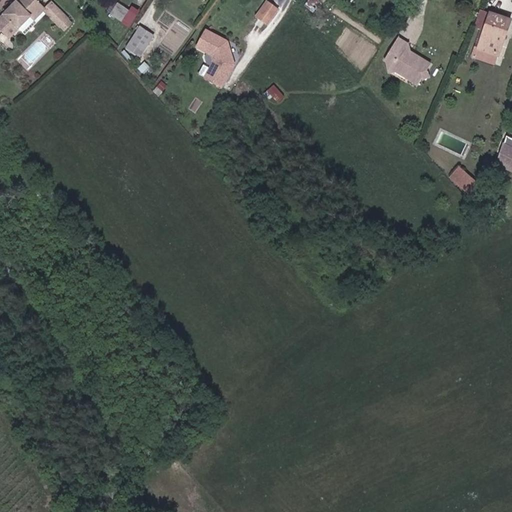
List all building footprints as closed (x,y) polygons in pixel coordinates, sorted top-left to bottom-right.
[(34,0),(18,0),(16,2),(18,4),(0,20),(0,27),(11,39),(32,20),(36,23),(47,13),(61,32),(70,25),(52,5),(44,10),(34,0)] [(111,16),(132,26),(140,8),(131,4),(131,6),(119,1),(111,16)] [(270,4),(259,20),(270,29),(282,13),(270,4)] [(481,52),(475,49),(472,59),(498,68),(508,40),(504,38),(506,33),(510,34),(511,28),(511,22),(483,14),(477,31),(481,32),(487,34),(481,52)] [(195,46),(215,58),(203,77),(222,88),(235,65),(227,40),(205,28),(195,46)] [(143,56),(157,38),(149,32),(145,36),(140,33),(130,47),(143,56)] [(481,32),(475,49),(481,52),(487,34),(481,32)] [(404,48),(393,42),(381,62),(386,75),(397,72),(403,76),(403,80),(416,87),(420,81),(426,80),(423,74),(428,68),(402,53),(404,48)] [(511,83),(490,76),(486,86),(511,95),(511,90),(511,83)] [(267,91),(278,103),(286,95),(275,84),(267,91)] [(511,137),(507,135),(498,163),(511,170),(511,137)] [(458,166),(447,178),(464,193),(475,182),(458,166)]
